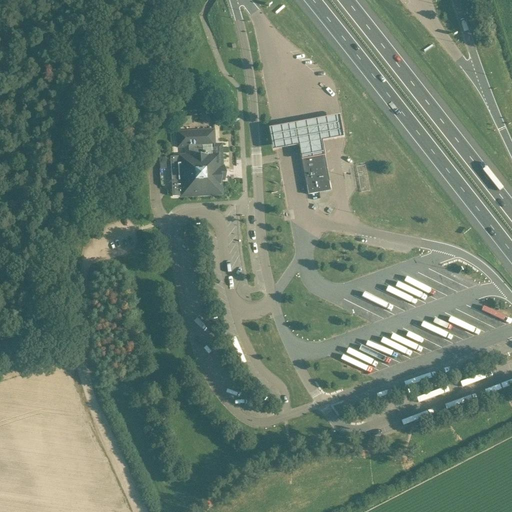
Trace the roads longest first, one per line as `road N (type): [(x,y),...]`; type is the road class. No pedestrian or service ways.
road 1 (motorway): [(310,0),(511,253)]
road 2 (motorway): [(511,212),(344,0)]
road 3 (track): [(142,511),(89,385),(81,335)]
